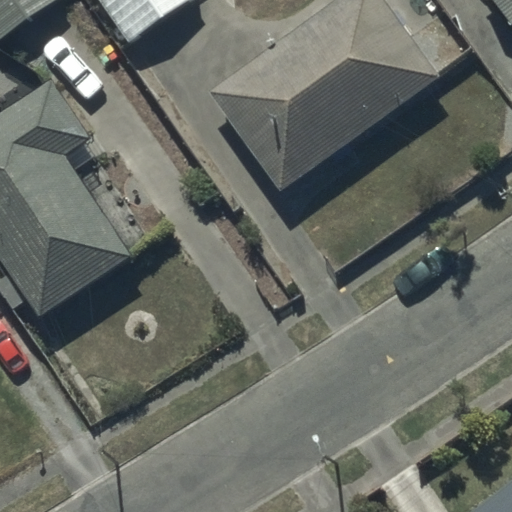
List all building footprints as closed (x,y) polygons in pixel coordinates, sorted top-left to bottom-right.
[(0,0),(0,46),(63,0),(0,0)] [(95,0),(126,46),(193,0),(95,0)] [(383,0),(368,0),(215,104),(284,204),(447,92),(383,0)] [(511,0),(487,0),(511,33),(511,0)] [(59,96),(0,134),(0,260),(44,331),(135,275),(70,171),(95,155),(59,96)] [(511,511),(511,503),(499,511),(511,511)]
